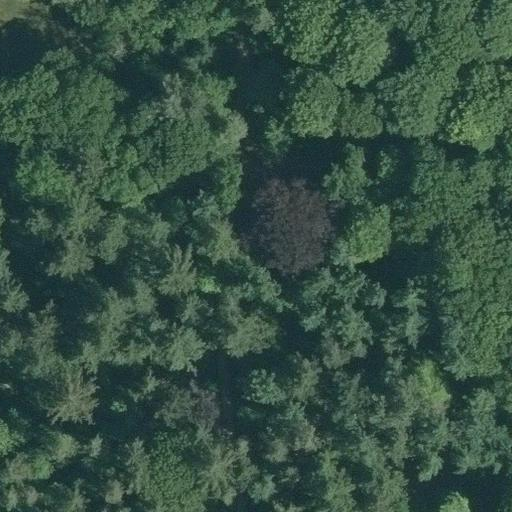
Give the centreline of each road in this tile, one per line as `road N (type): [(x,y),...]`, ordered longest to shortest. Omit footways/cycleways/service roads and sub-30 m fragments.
road 1 (track): [(511,328),(331,198),(262,174),(229,163),(0,152)]
road 2 (track): [(475,0),(485,14),(478,81),(448,200),(442,272)]
